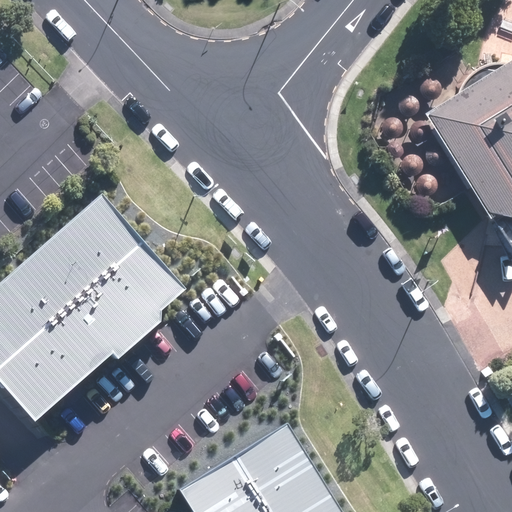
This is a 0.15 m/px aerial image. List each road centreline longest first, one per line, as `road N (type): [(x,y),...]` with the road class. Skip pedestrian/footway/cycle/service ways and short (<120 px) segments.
road 1 (residential): [(232,146),(330,249),(498,511)]
road 2 (residential): [(84,0),(232,146)]
road 3 (residential): [(232,146),(352,0)]
